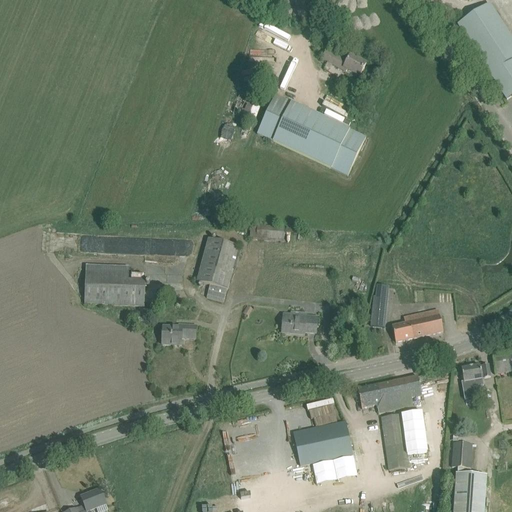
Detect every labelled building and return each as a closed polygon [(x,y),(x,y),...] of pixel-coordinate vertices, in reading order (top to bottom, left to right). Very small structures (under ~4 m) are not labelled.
[(293,0),(276,0),(276,12),(292,14),(293,0)] [(511,39),(489,4),(458,25),(507,101),(511,97),(511,39)] [(348,62),(334,55),(327,51),(322,60),(345,72),(347,70),(360,77),(366,65),(351,56),(348,62)] [(276,96),(258,135),(347,177),(366,138),(276,96)] [(325,102),(349,112),(352,106),(328,96),(325,102)] [(225,124),(221,137),(232,140),(235,127),(225,124)] [(284,243),(285,228),(257,226),(257,227),(251,227),(249,240),(284,243)] [(239,247),(215,242),(209,240),(197,283),(209,286),(205,299),(223,304),(239,247)] [(389,261),(377,306),(397,311),(409,266),(389,261)] [(85,306),(145,307),(145,280),(129,280),(129,267),(86,266),(85,306)] [(404,319),(405,324),(392,327),(396,344),(443,334),(438,311),(404,319)] [(307,315),(295,314),(291,313),(291,316),(283,315),(282,333),(304,335),(305,336),(305,333),(316,334),(318,318),(307,317),(307,315)] [(195,340),(196,330),(196,328),(179,327),(179,329),(163,328),(162,346),(181,347),(182,340),(195,340)] [(511,372),(511,351),(492,355),(496,376),(511,372)] [(464,382),(461,383),(464,400),(475,399),(474,388),(483,387),(482,381),(482,380),(491,378),(489,366),(480,367),(480,366),(461,370),(463,380),(464,382)] [(413,407),(412,399),(422,397),(418,378),(358,390),(362,410),(377,407),(379,415),(413,407)] [(436,448),(431,424),(430,414),(401,418),(401,416),(382,419),(387,457),(389,471),(409,468),(407,454),(413,453),(412,451),(436,448)] [(353,456),(348,433),(346,423),(293,435),(300,467),(308,465),(311,481),(331,477),(328,461),(353,456)] [(370,451),(368,440),(360,442),(362,452),(370,451)] [(463,475),(463,469),(471,470),(472,445),(453,444),(451,468),(458,469),(458,475),(456,475),(453,511),(484,511),(487,477),(463,475)] [(268,482),(266,486),(265,487),(265,490),(265,492),(267,497),(269,499),(272,501),(277,502),(280,501),(284,500),(287,496),(288,494),(289,487),(288,485),(287,482),(283,479),(280,478),(276,478),(274,478),(270,480),(268,482)] [(106,505),(104,501),(100,492),(82,499),(85,506),(77,509),(68,511),(87,511),(106,505)]
